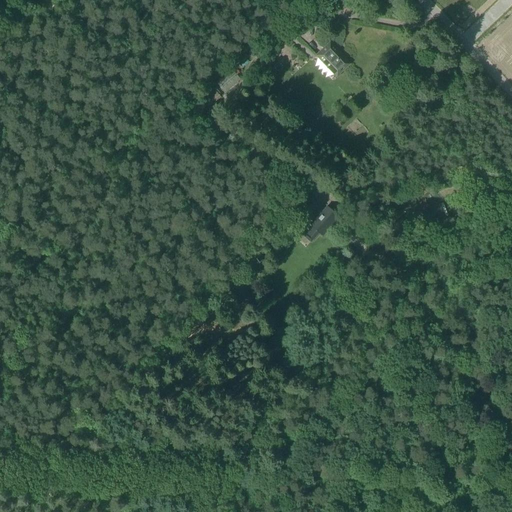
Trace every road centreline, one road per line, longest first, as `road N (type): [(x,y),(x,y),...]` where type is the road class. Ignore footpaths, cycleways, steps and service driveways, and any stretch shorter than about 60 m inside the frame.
road 1 (unknown): [(511,240),(298,427),(246,462),(0,459)]
road 2 (track): [(3,511),(0,354)]
road 3 (unclassified): [(511,92),(423,0)]
